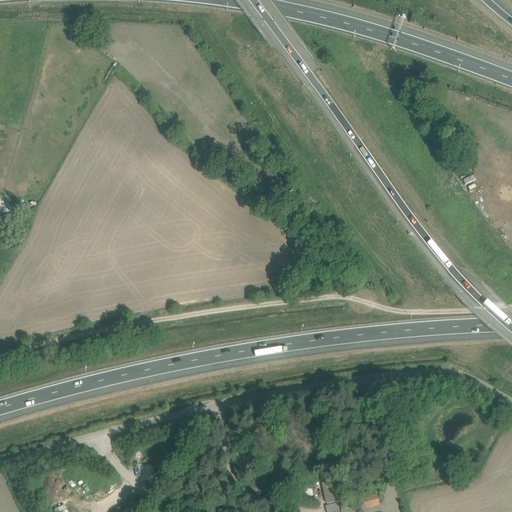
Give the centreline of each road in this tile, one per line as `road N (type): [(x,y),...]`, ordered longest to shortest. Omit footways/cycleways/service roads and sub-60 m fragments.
road 1 (unclassified): [(0,467),(190,407),(357,375),(452,371),(511,401)]
road 2 (motorway): [(0,407),(240,350),(511,325)]
road 3 (track): [(0,355),(151,320),(326,296),(402,312),(511,308)]
road 4 (motorway): [(252,0),(432,245),(511,329)]
road 5 (motorway): [(511,78),(389,35),(232,0)]
